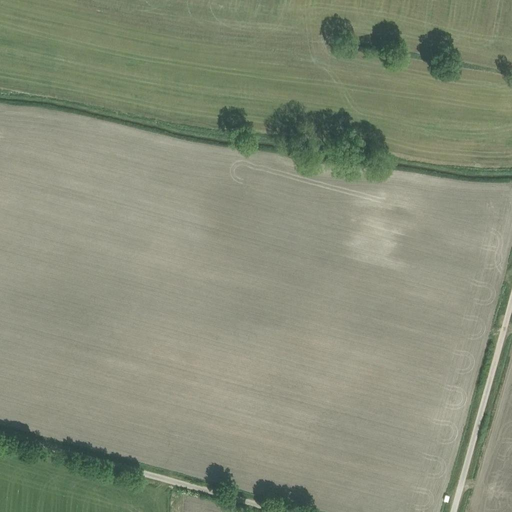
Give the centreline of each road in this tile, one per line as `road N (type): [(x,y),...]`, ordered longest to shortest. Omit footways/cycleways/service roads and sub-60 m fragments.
road 1 (unclassified): [(0,431),(300,511)]
road 2 (unclassified): [(450,511),(511,285)]
